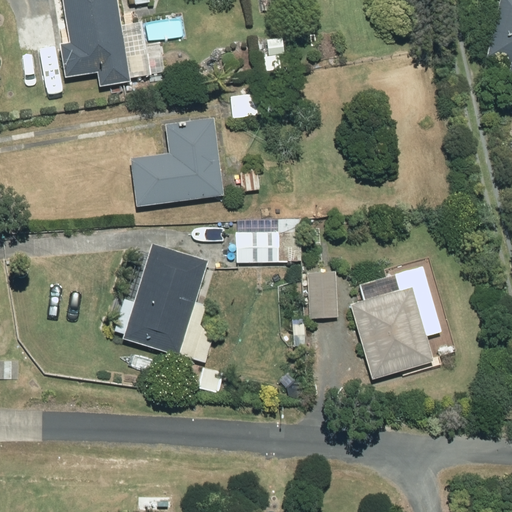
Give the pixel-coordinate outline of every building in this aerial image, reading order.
[(65,0),(73,40),(63,42),(68,76),(99,70),(102,84),(132,78),(131,76),(153,73),(150,52),(129,55),(119,0),(65,0)] [(511,59),(511,74),(511,0),(502,0),(490,55),(511,59)] [(283,41),(270,41),(271,51),(284,51),(283,41)] [(270,94),(228,99),(232,127),(274,122),(270,94)] [(171,154),(133,158),(139,206),(226,195),(217,118),(168,123),(171,154)] [(259,168),(242,170),(244,190),(261,188),(259,168)] [(271,207),(261,208),(262,218),(272,217),(271,207)] [(302,231),(238,232),(239,261),(302,260),(302,231)] [(154,243),(125,338),(180,355),(209,260),(154,243)] [(435,360),(428,335),(443,331),(425,267),(399,275),(403,289),(354,303),(375,378),(435,360)] [(337,272),(310,273),(311,317),(338,316),(337,272)] [(485,383),(464,397),(473,411),(494,397),(485,383)]
